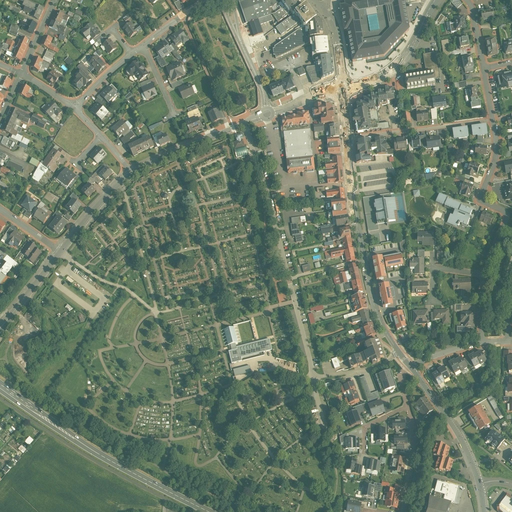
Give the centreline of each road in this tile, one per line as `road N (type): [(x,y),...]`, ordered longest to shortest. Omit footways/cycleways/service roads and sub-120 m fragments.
road 1 (residential): [(243,122),(313,378)]
road 2 (secondary): [(0,386),(93,451),(208,511)]
road 3 (residential): [(347,140),(370,292),(398,351)]
road 4 (residential): [(494,119),(495,156),(483,190),(505,215),(484,272)]
road 5 (residential): [(494,119),(347,140)]
road 6 (residential): [(409,366),(458,434),(478,482)]
road 7 (tertiary): [(434,0),(397,65),(352,86)]
road 8 (tertiary): [(131,173),(243,122)]
road 9 (residential): [(266,113),(223,0)]
